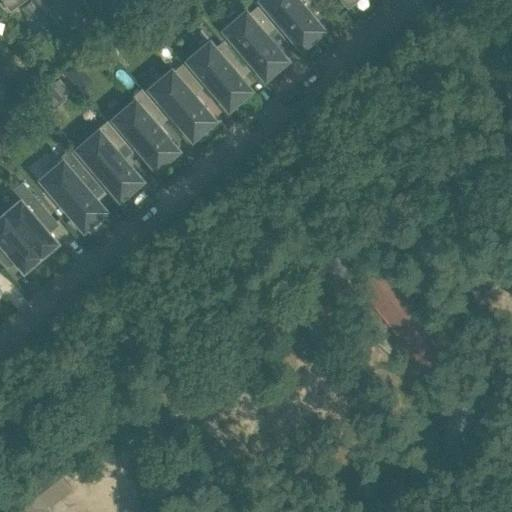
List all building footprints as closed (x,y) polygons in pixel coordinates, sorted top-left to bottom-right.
[(2,0),(9,9),(21,0),(2,0)] [(32,21),(41,13),(30,0),(21,7),(32,21)] [(306,6),(313,0),(264,0),(303,46),(306,43),(307,45),(323,32),(321,30),(324,28),(306,6)] [(249,13),(247,11),(226,28),(267,76),(269,73),(271,75),(286,62),(285,60),(287,58),(269,37),(278,29),(258,5),(249,13)] [(77,34),(71,39),(81,52),(87,48),(77,34)] [(216,47),(211,41),(190,58),(232,107),(243,98),(241,96),(251,88),(241,77),(251,69),(225,39),(216,47)] [(82,68),(78,63),(68,71),(76,80),(82,75),(82,68)] [(174,70),(173,69),(152,87),(194,136),(197,134),(198,135),(214,122),(212,121),(215,118),(195,94),(204,87),(183,63),(174,70)] [(68,97),(65,95),(70,91),(59,79),(55,83),(52,80),(31,99),(47,116),(68,97)] [(136,100),(116,117),(158,166),(160,164),(162,165),(177,152),(176,151),(178,148),(159,126),(168,118),(142,88),(132,96),(136,100)] [(13,105),(25,96),(20,90),(8,99),(13,105)] [(128,144),(108,120),(98,128),(99,130),(80,147),(121,196),(124,194),(125,196),(141,183),(139,181),(142,179),(119,151),(128,144)] [(85,226),(87,224),(89,226),(104,213),(103,211),(106,209),(83,181),(92,174),(70,148),(59,156),(63,161),(43,177),(85,226)] [(16,196),(3,207),(43,253),(45,252),(46,253),(59,242),(58,241),(60,239),(49,226),(57,219),(22,179),(10,189),(16,196)] [(0,254),(7,262),(14,256),(25,268),(28,266),(29,267),(42,256),(41,255),(43,253),(3,207),(0,209),(0,254)] [(321,234),(320,246),(340,248),(341,236),(321,234)] [(349,276),(352,249),(340,248),(320,246),(319,246),(316,273),(349,276)] [(297,290),(315,275),(311,270),(296,252),(277,267),(295,288),(297,290)] [(428,367),(452,347),(385,265),(361,285),(428,367)] [(164,373),(162,384),(197,388),(199,377),(164,373)] [(474,402),(450,399),(445,448),(469,451),(474,402)] [(415,454),(413,471),(451,477),(453,460),(415,454)] [(10,511),(51,511),(48,507),(72,487),(52,463),(3,502),(10,511)]
